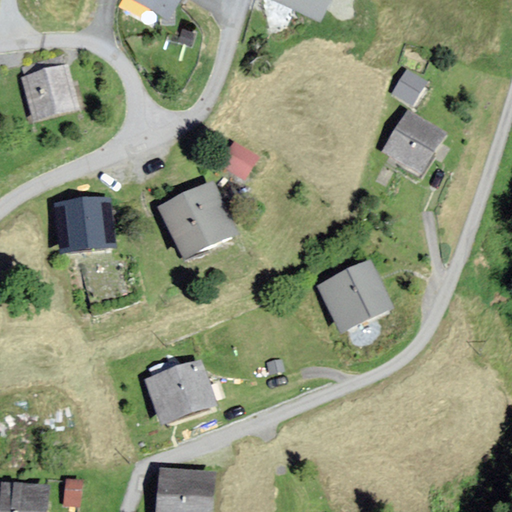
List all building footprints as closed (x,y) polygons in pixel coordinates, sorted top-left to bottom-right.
[(144,0),(169,12),(175,0),(144,0)] [(291,0),(318,11),(322,0),(291,0)] [(65,71),(26,82),(37,122),(76,111),(65,71)] [(407,75),(394,96),(412,107),(425,86),(407,75)] [(409,118),(386,154),(419,175),(443,139),(409,118)] [(234,148),(223,167),(244,180),(256,161),(234,148)] [(209,191),(165,212),(188,261),(232,240),(209,191)] [(105,205),(57,211),(63,255),(111,249),(105,205)] [(370,269),(320,291),(341,336),(390,314),(370,269)] [(150,386),(163,426),(211,411),(199,371),(150,386)] [(10,431),(9,468),(20,468),(20,462),(29,462),(30,432),(10,431)] [(164,475),(161,511),(207,511),(210,478),(164,475)] [(67,484),(66,506),(78,506),(79,484),(67,484)] [(44,511),(46,493),(2,488),(0,506),(0,511),(44,511)]
